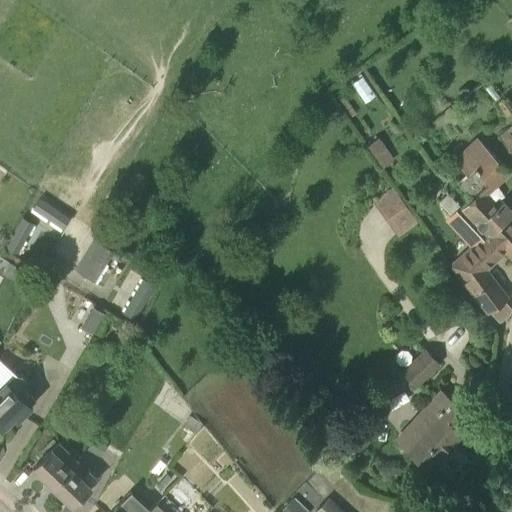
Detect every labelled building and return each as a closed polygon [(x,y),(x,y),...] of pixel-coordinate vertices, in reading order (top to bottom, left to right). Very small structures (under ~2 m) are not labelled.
[(366,74),(356,79),(367,99),(376,94),(366,74)] [(501,95),(491,81),(486,85),(496,99),(501,95)] [(507,114),(511,110),(511,125),(500,134),(508,144),(511,149),(511,102),(506,95),(497,102),(507,114)] [(383,168),(391,162),(375,138),(367,144),(383,168)] [(507,243),(505,246),(511,252),(511,225),(506,219),(511,212),(511,210),(503,201),(496,208),(482,194),(492,185),(493,186),(510,171),(481,140),(458,162),(468,172),(458,182),(472,198),(463,207),(489,235),(495,230),(507,243)] [(402,234),(418,223),(392,188),(376,199),(402,234)] [(40,197),(35,210),(68,223),(73,211),(40,197)] [(482,269),(505,246),(507,243),(495,230),(489,235),(463,207),(453,217),(473,237),(466,243),(472,249),(455,266),(471,289),(490,312),(498,322),(508,314),(511,308),(504,301),(505,300),(482,269)] [(18,257),(27,239),(13,233),(4,251),(18,257)] [(94,281),(114,249),(94,237),(74,269),(94,281)] [(141,274),(127,312),(143,317),(157,280),(141,274)] [(91,313),(103,320),(106,314),(94,307),(91,313)] [(416,385),(438,364),(425,351),(404,372),(416,385)] [(19,416),(29,405),(35,399),(25,389),(26,387),(26,383),(25,378),(21,375),(17,375),(13,376),(0,389),(0,425),(2,427),(16,413),(19,416)] [(427,467),(460,431),(458,429),(468,416),(441,391),(397,440),(427,467)] [(345,423),(337,414),(330,420),(338,429),(345,423)] [(201,424),(188,415),(182,425),(195,434),(201,424)] [(110,444),(95,436),(89,446),(104,455),(110,444)] [(53,486),(71,467),(78,459),(59,441),(52,449),(52,448),(33,468),(53,486)] [(71,467),(53,486),(72,505),(91,486),(98,478),(88,469),(81,477),(71,467)] [(509,511),(511,511),(511,488),(499,505),(509,511)] [(344,511),(328,496),(313,511),(344,511)] [(311,511),(312,511),(295,497),(285,508),(288,511),(311,511)]
